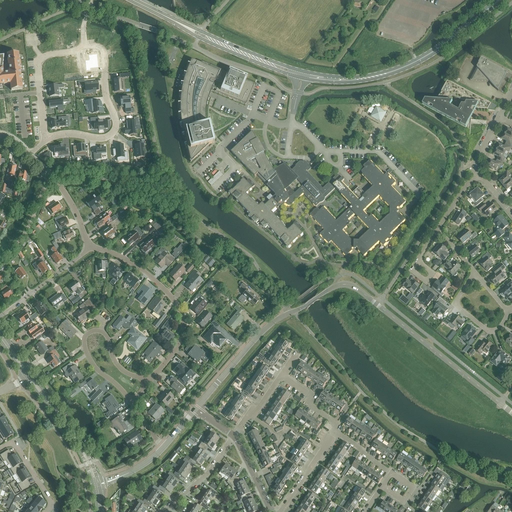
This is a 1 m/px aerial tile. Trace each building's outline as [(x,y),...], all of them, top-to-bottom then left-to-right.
[(119,47),(113,49),(115,62),(124,60),(122,49),(124,48),(123,43),(119,44),(119,47)] [(0,85),(11,85),(11,91),(22,90),(22,89),(20,77),(19,67),(20,67),(20,62),(19,62),(18,54),(8,55),(9,73),(3,74),(2,69),(3,59),(0,59),(0,85)] [(470,80),(470,81),(490,82),(496,89),(498,91),(498,90),(502,82),(504,78),(507,73),(505,72),(494,66),(481,59),(478,64),(480,65),(478,68),(477,67),(478,69),(472,80),(470,80)] [(180,109),(180,110),(180,114),(180,119),(180,120),(181,124),(182,129),(182,130),(185,140),(187,150),(189,159),(193,159),(194,159),(199,154),(202,151),(208,146),(209,145),(212,144),(214,144),(214,143),(211,133),(211,132),(209,123),(207,124),(206,123),(206,120),(206,119),(205,115),(205,114),(205,111),(205,110),(206,106),(206,105),(207,102),(207,101),(208,98),(209,97),(211,91),(245,105),(254,84),(245,81),(247,77),(229,70),(227,73),(201,62),(200,64),(191,60),(191,61),(187,70),(185,74),(184,79),(182,84),(181,89),(181,90),(180,94),(180,99),(180,100),(180,104),(180,109)] [(47,64),(47,66),(48,72),(52,72),(52,75),(61,74),(59,62),(49,63),(47,64)] [(120,79),(114,80),(114,85),(115,87),(114,87),(115,92),(123,92),(121,79),(120,79)] [(487,109),(490,104),(447,81),(437,100),(425,99),(422,105),(466,128),(476,109),(487,109)] [(86,82),(78,83),(79,87),(85,86),(85,91),(93,91),(93,93),(96,93),(96,90),(99,90),(98,88),(98,86),(96,86),(96,82),(86,83),(86,82)] [(63,85),(49,86),(50,97),(59,96),(58,89),(64,88),(63,85)] [(129,97),(120,98),(121,106),(125,106),(125,108),(126,114),(131,113),(134,113),(134,109),(131,109),(130,109),(129,97)] [(69,100),(49,102),(49,106),(51,106),(51,108),(58,108),(58,110),(60,110),(63,107),(63,103),(70,102),(69,100)] [(95,101),(84,102),(85,105),(88,106),(90,113),(92,112),(92,114),(104,112),(102,107),(101,107),(101,103),(96,103),(95,101)] [(376,107),(370,117),(381,123),(386,113),(376,107)] [(58,121),(51,122),(52,129),(59,128),(59,127),(65,127),(65,121),(68,120),(68,117),(58,118),(58,121)] [(98,118),(90,119),(90,123),(94,123),(94,131),(98,130),(99,131),(104,131),(103,130),(107,129),(108,129),(107,121),(98,122),(98,118)] [(127,129),(125,130),(125,135),(129,134),(129,135),(136,135),(136,130),(135,125),(139,125),(138,122),(138,118),(134,119),(134,122),(131,122),(127,122),(127,129)] [(362,172),(362,173),(363,175),(362,175),(373,187),(365,194),(359,187),(352,194),(342,183),(344,181),(344,180),(344,179),(343,179),(343,178),(342,178),(342,179),(341,179),(338,175),(323,189),(306,171),(309,169),(306,165),(302,165),(302,164),(300,164),(297,167),(296,166),(295,166),(296,166),(291,171),(287,167),(285,165),(284,165),(279,168),(274,171),(265,154),(264,153),(265,152),(264,149),(258,139),(257,140),(253,132),(247,137),(245,139),(231,152),(242,163),(245,166),(255,176),(256,175),(260,178),(271,190),(273,192),(276,195),(273,198),(271,195),(268,197),(267,199),(269,202),(265,206),(264,204),(262,203),(259,206),(252,199),(251,199),(246,194),(254,186),(249,181),(247,182),(244,179),(241,182),(241,183),(233,191),(232,190),(229,193),(233,198),(234,197),(237,200),(236,200),(250,215),(249,216),(251,219),(256,224),(258,221),(265,229),(268,226),(282,241),(282,240),(285,243),(284,244),(288,248),(292,245),(291,245),(300,237),(303,234),(300,230),(302,229),(301,227),(299,226),(296,223),(288,231),(283,226),(283,225),(274,216),(271,212),(277,207),(278,208),(280,206),(281,207),(284,204),(285,204),(288,206),(289,206),(290,206),(291,205),(293,204),(295,202),(303,194),(316,207),(320,203),(321,203),(322,203),(323,202),(324,201),(325,200),(325,199),(325,198),(335,188),(352,206),(336,221),(323,207),(320,211),(317,208),(310,215),(324,230),(320,234),(324,239),(323,239),(324,240),(325,239),(329,244),(331,241),(346,256),(349,253),(352,250),(351,249),(353,248),(354,248),(357,248),(359,249),(358,250),(361,254),(364,257),(379,242),(383,247),(388,243),(389,243),(388,242),(393,238),(390,235),(405,221),(400,215),(399,214),(398,215),(397,214),(397,213),(397,210),(397,209),(398,208),(399,209),(406,203),(391,187),(396,183),(392,179),(392,178),(391,178),(387,174),(384,177),(370,161),(363,167),(365,169),(362,172)] [(506,142),(505,144),(511,147),(511,145),(511,141),(511,139),(511,137),(504,134),(501,139),(506,142)] [(76,147),(73,147),(74,157),(75,157),(75,158),(85,157),(85,158),(88,157),(87,151),(85,151),(84,145),(79,145),(79,144),(76,145),(76,147)] [(137,146),(135,147),(135,150),(135,151),(135,153),(136,154),(137,154),(139,158),(144,157),(143,144),(137,145),(137,146)] [(499,144),(496,150),(504,154),(506,151),(508,153),(511,147),(505,144),(504,147),(499,144)] [(60,146),(53,147),(54,154),(58,154),(58,153),(61,153),(61,157),(69,156),(68,150),(65,150),(65,149),(66,149),(65,146),(63,146),(63,145),(60,146)] [(123,145),(115,146),(116,149),(116,156),(116,158),(117,158),(124,157),(124,160),(128,160),(127,153),(124,154),(124,153),(123,145)] [(96,153),(93,154),(94,160),(98,160),(101,159),(101,154),(106,154),(105,147),(95,148),(96,153)] [(498,158),(497,160),(502,163),(505,158),(503,157),(504,154),(496,150),(493,155),(498,158)] [(500,168),(502,163),(497,160),(495,163),(490,160),(487,166),(496,170),(497,167),(500,168)] [(9,176),(13,176),(15,166),(12,166),(12,167),(9,166),(5,181),(8,181),(9,176)] [(20,171),(18,180),(25,181),(27,181),(29,182),(29,177),(26,177),(25,177),(26,172),(22,171),(22,172),(20,171)] [(219,171),(208,182),(211,185),(223,175),(219,171)] [(499,181),(503,186),(510,180),(508,177),(510,176),(507,171),(502,175),(504,178),(499,181)] [(511,181),(510,180),(503,186),(507,190),(511,187),(511,181)] [(468,197),(471,200),(472,199),(476,203),(474,204),(476,207),(482,202),(480,199),(484,196),(477,187),(469,194),(470,195),(469,196),(468,197)] [(97,195),(85,203),(90,209),(91,208),(94,212),(96,216),(100,213),(94,205),(101,201),(97,195)] [(51,215),(61,209),(57,203),(48,209),(51,215)] [(496,209),(491,203),(486,207),(484,204),(478,209),(481,212),(482,210),(487,216),(496,209)] [(465,218),(467,215),(463,210),(460,214),(458,212),(452,221),(459,225),(464,217),(465,218)] [(106,214),(95,223),(99,228),(105,223),(107,226),(109,224),(117,219),(115,216),(114,216),(110,219),(106,214)] [(62,216),(55,219),(56,223),(61,231),(67,228),(66,226),(68,224),(66,218),(64,219),(62,216)] [(502,231),(508,225),(501,216),(494,222),(500,229),(495,234),(499,238),(504,234),(502,231)] [(117,219),(109,224),(111,227),(110,228),(111,228),(111,229),(112,229),(112,228),(120,223),(117,219)] [(152,226),(157,232),(164,226),(161,223),(160,225),(157,222),(152,226)] [(106,240),(111,236),(112,237),(114,235),(114,234),(115,234),(111,229),(111,228),(102,234),(106,240)] [(70,238),(75,236),(73,232),(72,232),(71,230),(63,234),(66,240),(70,239),(70,238)] [(457,238),(463,244),(470,238),(472,240),(477,236),(475,233),(472,236),(467,230),(457,238)] [(127,243),(130,246),(142,235),(140,231),(136,235),(133,231),(129,235),(128,234),(122,239),(126,243),(127,243)] [(152,236),(139,247),(142,250),(141,251),(145,255),(151,249),(150,248),(154,245),(152,242),(155,239),(152,236)] [(473,247),(467,252),(472,257),(479,251),(475,246),(478,244),(476,241),(471,245),(473,247)] [(182,244),(172,255),(176,258),(185,247),(187,245),(185,243),(183,245),(182,244)] [(444,261),(449,256),(444,252),(446,250),(440,244),(433,252),(440,257),(444,261)] [(57,265),(62,261),(54,248),(50,250),(53,255),(51,257),(57,265)] [(39,249),(35,252),(40,259),(44,256),(39,249)] [(160,250),(155,256),(158,259),(155,262),(161,268),(165,263),(169,266),(174,261),(171,258),(170,259),(166,255),(163,253),(160,250)] [(485,259),(480,264),(484,269),(485,269),(488,272),(493,268),(490,264),(492,263),(489,260),(492,257),(488,253),(483,257),(485,259)] [(203,261),(210,267),(214,263),(207,256),(203,261)] [(41,260),(32,265),(37,272),(39,270),(42,274),(48,270),(42,261),(41,260)] [(98,266),(95,267),(96,271),(98,271),(98,272),(102,271),(102,279),(105,279),(105,271),(105,268),(107,268),(108,267),(107,261),(103,262),(101,262),(98,262),(97,263),(98,266)] [(453,276),(453,275),(454,276),(455,276),(456,274),(456,273),(461,267),(455,262),(452,265),(448,261),(443,266),(448,270),(447,271),(453,276)] [(111,270),(108,274),(114,279),(110,283),(113,286),(117,281),(124,272),(113,264),(109,269),(111,270)] [(500,272),(505,268),(501,264),(493,271),(495,275),(490,279),(495,285),(505,277),(500,272)] [(188,274),(194,268),(190,265),(185,270),(179,265),(169,275),(175,281),(180,276),(180,277),(186,271),(188,274)] [(20,267),(17,269),(16,267),(13,270),(20,280),(26,275),(20,267)] [(194,271),(190,276),(192,278),(185,286),(191,292),(199,284),(202,281),(197,276),(198,274),(194,271)] [(133,288),(132,289),(130,292),(131,293),(130,294),(132,296),(134,294),(133,293),(134,291),(139,285),(137,283),(138,281),(128,273),(123,280),(133,288)] [(431,289),(439,295),(442,297),(444,295),(441,293),(446,287),(445,287),(448,282),(443,278),(440,283),(438,281),(431,289)] [(206,286),(209,288),(214,282),(211,280),(206,286)] [(412,293),(419,286),(413,281),(411,283),(407,280),(403,286),(407,289),(412,293)] [(511,294),(511,292),(511,288),(511,287),(511,286),(511,282),(510,280),(505,284),(507,287),(501,292),(507,299),(511,295),(511,294)] [(238,284),(241,286),(240,287),(244,290),(246,287),(247,287),(243,283),(240,281),(240,282),(238,284)] [(79,295),(83,293),(80,288),(76,282),(69,287),(73,293),(76,290),(78,292),(77,292),(79,295)] [(136,293),(138,295),(136,298),(143,304),(149,298),(153,293),(148,289),(143,285),(136,293)] [(12,295),(14,293),(12,291),(10,292),(8,289),(1,294),(1,295),(0,295),(1,298),(3,297),(5,300),(12,295)] [(418,303),(419,301),(426,307),(431,301),(434,296),(429,292),(426,297),(424,295),(422,297),(419,295),(423,291),(420,289),(417,294),(417,293),(413,299),(418,303)] [(250,303),(251,302),(255,305),(259,301),(256,298),(257,297),(253,294),(252,295),(247,291),(243,295),(244,296),(243,297),(242,296),(238,300),(242,304),(246,300),(245,299),(246,298),(248,300),(247,300),(250,303)] [(206,305),(203,302),(205,299),(199,294),(192,301),(195,303),(190,309),(197,314),(206,305)] [(406,298),(403,303),(406,306),(413,296),(410,294),(406,298)] [(64,302),(67,300),(63,295),(60,297),(58,295),(50,301),(54,307),(63,301),(64,302)] [(74,297),(70,300),(73,305),(81,299),(77,295),(74,297)] [(160,317),(158,320),(153,325),(157,329),(162,323),(161,322),(166,315),(160,311),(165,305),(156,298),(148,308),(160,317)] [(435,309),(432,312),(437,316),(438,315),(439,316),(441,315),(442,315),(443,316),(448,310),(443,306),(445,303),(440,298),(435,304),(436,305),(434,308),(435,309)] [(81,323),(91,316),(97,311),(89,300),(80,306),(83,310),(76,315),(81,323)] [(36,310),(38,313),(41,316),(43,314),(46,312),(39,303),(34,307),(34,308),(36,310)] [(24,313),(17,318),(22,324),(29,319),(31,322),(38,317),(35,314),(31,317),(27,312),(25,313),(24,313)] [(208,319),(210,316),(205,312),(196,322),(202,328),(209,320),(208,319)] [(237,326),(244,319),(237,313),(227,325),(233,330),(237,326)] [(450,323),(455,328),(456,328),(457,327),(460,329),(465,323),(462,321),(462,320),(455,315),(451,321),(448,318),(444,323),(447,326),(450,323)] [(118,331),(122,326),(126,329),(129,329),(129,328),(131,330),(133,328),(136,324),(137,323),(129,317),(126,321),(121,316),(113,326),(118,331)] [(71,339),(77,333),(70,327),(72,325),(67,320),(65,322),(59,328),(71,339)] [(165,329),(161,335),(159,333),(157,335),(159,337),(165,342),(166,340),(170,343),(175,336),(169,332),(175,325),(168,320),(163,327),(165,329)] [(213,328),(204,338),(210,344),(213,341),(217,345),(219,343),(221,345),(225,340),(219,334),(217,333),(218,332),(215,330),(219,326),(214,321),(211,324),(214,327),(213,328)] [(26,330),(30,335),(41,327),(40,325),(36,327),(34,325),(33,326),(31,323),(27,326),(29,329),(26,330)] [(471,338),(476,332),(469,326),(462,336),(467,340),(466,342),(470,346),(474,341),(471,338)] [(41,327),(30,335),(33,340),(35,339),(37,341),(42,338),(40,335),(44,332),(42,330),(43,329),(41,327)] [(137,350),(141,344),(146,339),(140,334),(134,329),(133,328),(131,330),(128,334),(132,337),(128,343),(137,350)] [(279,345),(285,350),(287,351),(286,352),(290,354),(292,351),(287,348),(289,345),(282,340),(279,345)] [(493,345),(487,341),(484,344),(482,342),(475,350),(480,354),(483,351),(486,354),(493,345)] [(46,352),(48,355),(54,350),(52,347),(48,350),(42,342),(35,347),(39,352),(40,352),(42,355),(46,352)] [(158,358),(162,354),(160,351),(162,349),(154,342),(144,354),(147,356),(145,359),(150,363),(156,356),(158,358)] [(206,363),(212,356),(203,349),(201,351),(195,346),(193,349),(189,345),(185,350),(189,354),(188,355),(197,363),(201,359),(206,363)] [(279,345),(275,351),(282,355),(285,350),(279,345)] [(56,353),(54,350),(48,355),(50,357),(46,360),(49,363),(50,363),(54,368),(60,364),(54,355),(56,353)] [(275,351),(271,356),(278,361),(282,355),(275,351)] [(506,366),(511,360),(502,353),(497,353),(490,362),(496,367),(501,362),(506,366)] [(269,354),(264,362),(272,368),(274,365),(275,366),(278,361),(271,356),(269,354)] [(127,356),(123,362),(128,365),(132,360),(127,356)] [(296,370),(301,374),(306,367),(307,365),(300,360),(299,363),(300,364),(296,370)] [(178,366),(174,371),(179,376),(179,377),(180,378),(178,380),(184,386),(191,378),(192,379),(196,375),(182,363),(180,365),(178,367),(178,366)] [(67,378),(70,376),(75,383),(83,377),(76,367),(74,368),(71,364),(62,370),(65,373),(65,376),(67,378)] [(259,370),(266,375),(267,376),(267,377),(270,379),(273,376),(268,372),(269,370),(262,365),(261,364),(259,366),(259,367),(261,368),(259,370)] [(306,367),(301,374),(307,377),(311,370),(312,369),(313,369),(307,365),(306,367)] [(311,370),(307,377),(312,381),(317,374),(312,371),(313,370),(312,369),(311,370)] [(259,370),(255,376),(262,380),(266,375),(259,370)] [(317,374),(312,381),(317,385),(322,377),(317,374),(318,373),(317,374)] [(255,376),(252,381),(258,386),(262,380),(255,376)] [(317,385),(316,387),(318,387),(318,388),(323,391),(323,390),(324,389),(323,388),(327,381),(323,378),(324,377),(323,376),(322,377),(317,385)] [(172,388),(172,387),(179,394),(184,388),(173,379),(170,382),(168,380),(166,382),(172,388)] [(93,380),(87,384),(92,391),(94,390),(96,392),(90,398),(93,401),(102,392),(97,387),(98,387),(93,380)] [(252,381),(248,386),(255,391),(258,386),(252,381)] [(246,384),(242,390),(244,391),(242,393),(247,397),(249,395),(251,396),(255,391),(248,386),(246,384)] [(167,405),(173,398),(167,392),(167,391),(162,387),(160,389),(164,393),(159,399),(167,405)] [(284,390),(280,395),(287,400),(291,395),(284,390)] [(319,398),(325,402),(329,395),(325,392),(326,390),(325,390),(319,398)] [(239,395),(235,400),(242,405),(243,406),(244,405),(245,405),(245,404),(243,402),(247,397),(242,393),(240,396),(239,395)] [(329,395),(325,402),(330,405),(334,399),(334,398),(330,395),(331,394),(330,394),(329,395)] [(280,395),(277,401),(283,405),(287,400),(280,395)] [(110,412),(108,413),(105,415),(108,418),(116,413),(114,409),(115,408),(116,409),(119,407),(111,396),(107,399),(108,400),(104,403),(108,410),(109,410),(110,412)] [(334,399),(330,405),(335,409),(339,402),(335,399),(336,398),(335,397),(334,398),(334,399)] [(235,400),(231,405),(238,410),(242,405),(235,400)] [(277,401),(273,406),(280,410),(283,405),(277,401)] [(339,402),(335,409),(340,413),(342,410),(344,412),(348,406),(345,405),(345,406),(340,403),(341,401),(340,401),(339,402)] [(156,420),(164,411),(156,404),(148,413),(156,420)] [(231,405),(228,411),(235,415),(238,410),(231,405)] [(273,406),(269,411),(276,416),(280,410),(273,406)] [(295,416),(301,420),(305,413),(300,409),(295,416)] [(231,421),(235,415),(228,411),(224,416),(231,421)] [(269,411),(266,416),(273,421),(276,416),(269,411)] [(127,433),(133,429),(128,421),(123,424),(121,421),(124,419),(121,413),(116,417),(117,418),(111,422),(111,423),(109,425),(112,429),(114,428),(119,435),(125,431),(127,433)] [(305,413),(301,420),(306,424),(311,417),(305,413)] [(347,414),(342,421),(345,423),(344,424),(350,428),(354,421),(349,418),(350,417),(347,414)] [(266,416),(262,421),(269,426),(273,421),(266,416)] [(311,417),(306,424),(311,427),(316,420),(311,417)] [(318,428),(321,424),(316,420),(311,427),(314,429),(314,431),(313,434),(316,436),(321,430),(318,428)] [(354,421),(350,428),(355,432),(359,425),(355,422),(356,420),(355,420),(354,421)] [(359,425),(355,432),(360,435),(365,428),(365,427),(366,426),(361,423),(360,425),(359,425)] [(0,435),(0,436),(10,430),(7,425),(0,429),(0,435)] [(365,428),(360,435),(365,439),(370,432),(366,429),(366,428),(365,427),(365,428)] [(205,437),(207,438),(215,444),(219,438),(213,435),(215,432),(211,429),(205,437)] [(4,440),(13,434),(10,430),(0,436),(3,440),(4,440)] [(249,434),(252,440),(259,436),(256,430),(249,434)] [(370,432),(365,439),(371,443),(375,436),(377,434),(371,430),(370,432)] [(133,446),(135,449),(138,447),(135,444),(137,443),(138,443),(142,441),(136,432),(124,440),(129,448),(132,446),(133,446)] [(252,440),(255,445),(262,442),(259,436),(252,440)] [(205,437),(200,445),(204,449),(206,446),(211,450),(215,444),(207,438),(205,437)] [(371,447),(377,450),(381,444),(377,440),(378,439),(377,438),(376,440),(371,447)] [(304,440),(300,445),(307,450),(311,444),(304,440)] [(254,445),(257,451),(265,448),(262,442),(255,445),(254,445)] [(344,442),(340,448),(347,452),(351,447),(344,442)] [(381,444),(377,450),(382,454),(386,447),(382,444),(383,443),(382,442),(381,444)] [(198,451),(196,455),(204,460),(208,455),(202,451),(204,449),(200,445),(196,450),(198,451)] [(300,445),(297,450),(303,455),(307,450),(300,445)] [(386,447),(382,454),(387,457),(392,451),(387,448),(388,446),(387,446),(386,447)] [(257,451),(260,457),(267,453),(265,448),(257,451)] [(340,448),(337,453),(344,457),(347,452),(340,448)] [(392,451),(387,457),(392,461),(397,454),(392,451),(393,450),(393,449),(392,451)] [(12,456),(8,450),(0,455),(0,458),(2,463),(5,461),(8,465),(18,459),(16,455),(15,456),(15,454),(12,456)] [(297,450),(293,455),(300,460),(303,455),(297,450)] [(260,457),(263,462),(270,459),(267,453),(260,457)] [(337,453),(333,458),(340,462),(344,457),(337,453)] [(396,460),(402,464),(406,457),(401,453),(396,460)] [(184,459),(189,462),(193,465),(195,462),(200,466),(204,460),(196,455),(193,458),(192,457),(190,459),(186,456),(184,459)] [(293,455),(289,461),(296,465),(300,460),(293,455)] [(406,457),(402,464),(407,467),(412,461),(407,458),(408,456),(407,456),(406,457)] [(333,458),(330,463),(337,468),(340,462),(333,458)] [(412,461),(407,467),(412,471),(417,464),(414,463),(416,460),(413,458),(412,461)] [(20,462),(18,459),(8,465),(9,465),(11,468),(6,472),(8,475),(19,468),(18,465),(20,464),(20,463),(20,462)] [(183,465),(180,468),(189,474),(192,468),(187,465),(189,462),(184,459),(181,464),(183,465)] [(270,459),(263,462),(266,468),(273,465),(270,459)] [(356,460),(352,467),(357,470),(362,463),(356,460)] [(326,469),(333,473),(337,468),(330,463),(326,469)] [(362,463),(357,470),(362,474),(367,467),(362,463)] [(417,464),(412,471),(417,475),(422,468),(418,465),(419,463),(418,463),(417,464)] [(222,474),(225,476),(231,468),(225,464),(218,474),(221,476),(222,474)] [(291,464),(287,469),(294,474),(297,468),(291,464)] [(422,468),(417,475),(423,478),(427,471),(423,468),(424,467),(423,466),(422,468)] [(367,467),(362,474),(368,478),(372,471),(367,467)] [(21,471),(19,468),(8,475),(10,478),(15,475),(18,479),(27,473),(25,470),(24,470),(24,469),(21,471)] [(176,470),(173,475),(174,476),(178,478),(179,476),(185,479),(189,474),(180,468),(178,472),(176,470)] [(227,480),(228,481),(227,482),(229,486),(236,480),(233,477),(236,472),(231,468),(225,476),(228,479),(227,480)] [(319,474),(326,478),(329,480),(332,475),(323,468),(319,474)] [(287,469),(283,474),(290,479),(294,474),(287,469)] [(439,475),(436,480),(442,485),(443,485),(446,487),(451,479),(436,469),(435,471),(434,472),(437,475),(438,474),(439,475)] [(372,471),(368,478),(373,481),(377,474),(372,471)] [(167,478),(165,482),(173,487),(177,482),(172,478),(174,476),(173,475),(169,472),(166,477),(167,478)] [(29,477),(27,473),(18,479),(20,483),(16,485),(20,492),(30,486),(27,480),(29,478),(28,477),(29,477)] [(283,474),(280,479),(287,484),(290,479),(283,474)] [(322,484),(324,484),(325,482),(324,481),(326,478),(319,474),(316,479),(322,484)] [(377,474),(373,481),(378,485),(383,478),(377,474)] [(280,479),(276,484),(283,489),(287,484),(280,479)] [(312,484),(319,489),(319,488),(320,489),(322,487),(323,488),(325,485),(324,484),(322,484),(316,479),(312,484)] [(236,480),(229,486),(232,489),(234,488),(236,487),(238,491),(247,486),(244,481),(238,483),(236,480)] [(436,480),(432,485),(439,490),(442,492),(446,487),(443,485),(442,485),(436,480)] [(161,484),(158,489),(162,492),(164,489),(169,493),(173,487),(165,482),(163,485),(161,484)] [(276,484),(272,490),(274,491),(273,492),(275,496),(277,496),(278,494),(279,494),(283,489),(276,484)] [(312,484),(308,490),(315,494),(319,489),(312,484)] [(432,485),(428,491),(435,495),(439,490),(432,485)] [(152,492),(150,495),(158,501),(162,495),(157,492),(158,489),(154,486),(150,491),(152,492)] [(238,495),(240,501),(245,498),(244,495),(250,493),(247,486),(238,491),(240,494),(238,495)] [(468,488),(465,492),(469,495),(473,490),(469,487),(468,488)] [(359,488),(355,493),(362,498),(366,492),(359,488)] [(200,495),(208,500),(211,497),(212,498),(216,493),(211,490),(209,493),(204,489),(200,495)] [(425,496),(433,502),(433,501),(432,500),(435,495),(428,491),(425,496)] [(313,502),(314,503),(315,503),(313,502),(316,497),(310,492),(306,498),(313,502)] [(355,493),(352,498),(359,503),(362,498),(355,493)] [(146,497),(142,502),(143,503),(147,505),(149,503),(154,506),(158,501),(150,495),(148,499),(146,497)] [(200,506),(203,508),(205,510),(205,509),(207,511),(209,508),(207,507),(208,505),(206,504),(208,500),(200,495),(196,500),(202,504),(200,506)] [(40,499),(37,496),(33,501),(42,509),(42,508),(45,504),(43,501),(41,499),(40,499)] [(425,496),(421,501),(428,506),(431,501),(433,502),(425,496)] [(346,502),(355,508),(359,503),(352,498),(349,497),(346,502)] [(240,501),(243,506),(242,506),(244,510),(255,504),(252,498),(247,501),(245,498),(240,501)] [(306,498),(302,503),(309,507),(313,502),(306,498)] [(379,508),(384,511),(389,505),(390,504),(391,504),(393,501),(390,498),(386,504),(383,502),(379,508)] [(137,506),(135,509),(139,511),(144,511),(147,509),(141,505),(143,503),(142,502),(138,499),(135,504),(137,506)] [(39,511),(42,509),(33,501),(29,505),(37,511),(39,511)] [(424,511),(428,506),(421,501),(417,506),(424,511)] [(342,507),(344,509),(349,511),(352,511),(355,508),(346,502),(342,507)] [(302,503),(299,508),(304,511),(306,511),(309,507),(302,503)]
